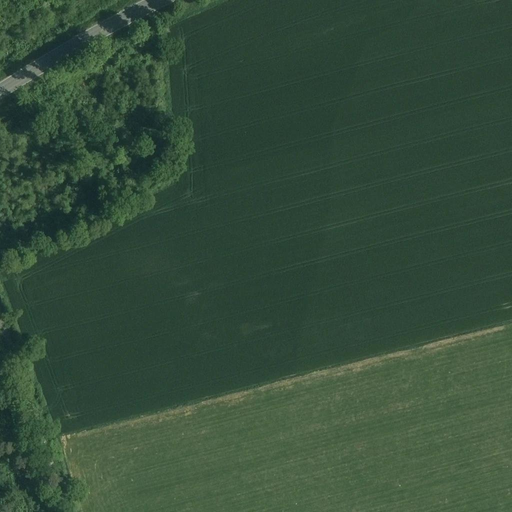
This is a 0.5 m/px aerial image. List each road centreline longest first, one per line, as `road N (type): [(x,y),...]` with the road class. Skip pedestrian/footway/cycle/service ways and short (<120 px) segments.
road 1 (unclassified): [(63,511),(0,315)]
road 2 (primary): [(0,93),(162,0)]
